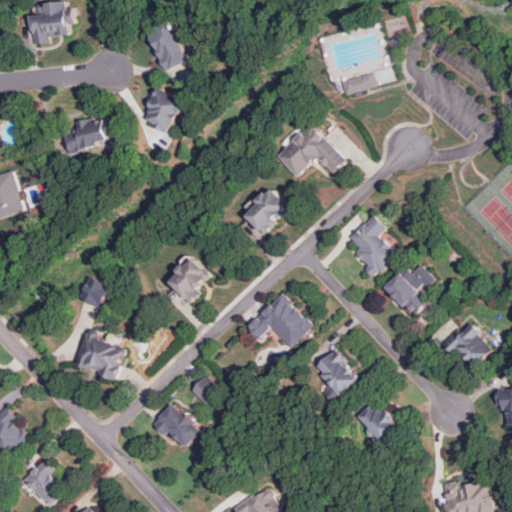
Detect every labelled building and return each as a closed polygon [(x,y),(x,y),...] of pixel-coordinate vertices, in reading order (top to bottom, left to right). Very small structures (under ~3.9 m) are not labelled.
[(53,42),(53,36),(74,34),(72,0),(48,2),(49,13),(34,14),(36,43),(53,42)] [(151,32),(168,71),(193,60),(175,21),(151,32)] [(348,95),(379,86),(375,72),(344,81),(348,95)] [(145,119),(171,132),(186,102),(160,89),(145,119)] [(70,150),(119,142),(115,116),(66,124),(70,150)] [(280,154),(300,176),(322,157),(336,172),(350,160),(316,122),(280,154)] [(0,218),(28,210),(17,169),(0,173),(0,218)] [(296,206),(277,186),(261,200),(263,202),(250,214),(267,233),(296,206)] [(391,227),(379,213),(354,236),(364,247),(359,252),(371,265),(368,268),(376,276),(401,254),(383,234),(391,227)] [(173,280),(194,303),(206,291),(202,288),(216,275),(198,256),(173,280)] [(390,285),(417,314),(432,301),(424,292),(439,278),(425,262),(410,276),(405,271),(390,285)] [(116,285),(94,275),(84,297),(95,301),(105,306),(116,285)] [(276,327),(294,347),(317,325),(287,293),(251,326),(263,339),(276,327)] [(467,333),(462,328),(450,341),(478,366),(498,344),(475,324),(467,333)] [(120,378),(122,371),(131,344),(90,332),(80,365),(120,378)] [(364,376),(338,349),(322,365),(329,372),(325,376),(335,386),(328,393),(336,402),(364,376)] [(195,389),(208,404),(224,389),(210,374),(195,389)] [(511,387),(502,387),(501,406),(511,407),(511,423),(511,387)] [(390,409),(388,410),(379,401),(363,415),(373,427),(369,430),(384,447),(406,428),(390,409)] [(173,429),(191,446),(207,429),(177,402),(157,423),(169,434),(173,429)] [(0,447),(9,457),(32,436),(16,418),(20,415),(10,405),(0,414),(0,447)] [(55,505),(72,489),(55,471),(59,467),(50,458),(29,478),(55,505)] [(501,511),(491,476),(448,487),(452,502),(448,502),(450,511),(479,511),(483,511),(501,511)] [(288,511),(284,506),(289,502),(275,483),(240,508),(243,511),(288,511)]
